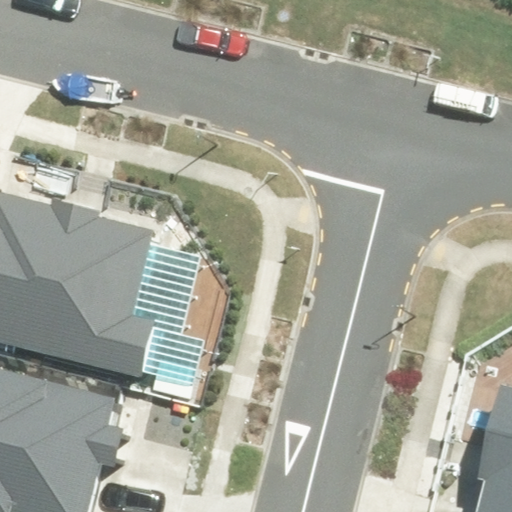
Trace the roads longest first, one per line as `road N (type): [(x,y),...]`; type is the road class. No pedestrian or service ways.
road 1 (residential): [(0,21),(402,125)]
road 2 (residential): [(306,511),(402,125)]
